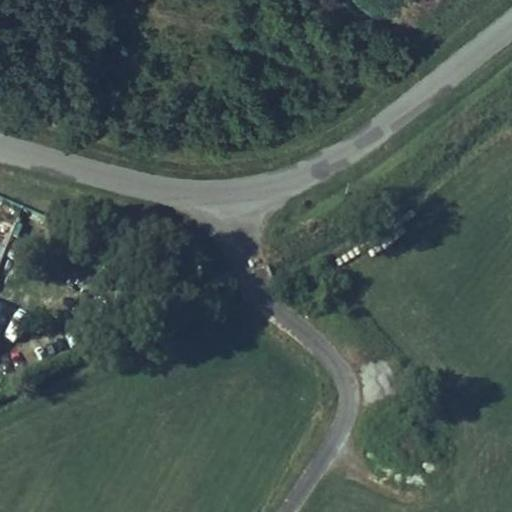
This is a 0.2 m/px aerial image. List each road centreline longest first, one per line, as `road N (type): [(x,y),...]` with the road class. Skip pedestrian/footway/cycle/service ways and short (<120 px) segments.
road 1 (unclassified): [(287,511),(340,427),(344,390),(331,360),(261,300),(239,242),(237,200)]
road 2 (residential): [(237,200),(322,169),(511,24)]
road 3 (residential): [(0,147),(147,191),(237,200)]
